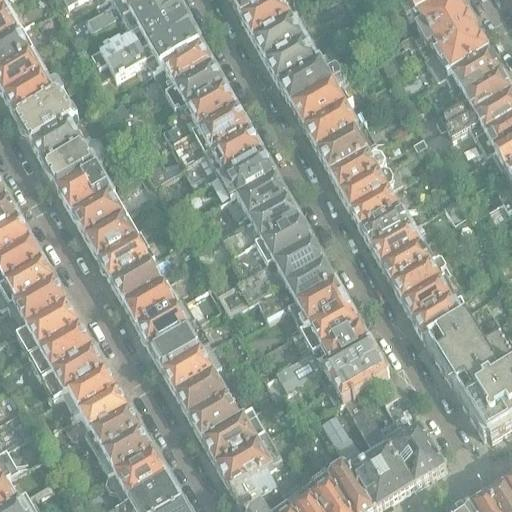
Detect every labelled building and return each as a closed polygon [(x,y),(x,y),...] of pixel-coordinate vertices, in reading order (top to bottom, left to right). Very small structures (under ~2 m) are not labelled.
[(0,0),(0,21),(11,16),(4,3),(1,0),(0,0)] [(110,3),(115,0),(61,0),(68,12),(90,0),(104,0),(107,5),(110,3)] [(172,1),(170,0),(115,0),(110,3),(122,26),(172,1)] [(286,0),(226,0),(228,3),(228,2),(241,25),(283,3),(286,0)] [(414,23),(454,0),(403,0),(397,4),(409,26),(414,23)] [(421,44),(467,18),(456,0),(454,0),(414,23),(415,25),(416,25),(419,31),(415,33),(421,44)] [(97,75),(186,26),(181,18),(172,1),(122,26),(123,28),(130,40),(91,63),(97,75)] [(354,2),(346,7),(345,7),(349,14),(357,9),(354,2)] [(254,50),(298,25),(294,16),(295,14),(292,9),(289,9),(286,4),(285,5),(283,3),(241,25),(241,26),(245,34),(246,34),(254,48),(253,48),(254,50)] [(0,50),(23,36),(11,16),(0,21),(0,50)] [(478,42),(476,38),(478,37),(467,18),(421,44),(427,54),(431,52),(434,58),(433,58),(435,60),(434,60),(435,63),(458,51),(459,53),(478,42)] [(267,72),(311,47),(298,25),(254,50),(258,56),(266,71),(267,72)] [(156,80),(201,54),(192,37),(186,26),(97,75),(99,78),(93,82),(97,89),(112,80),(116,86),(124,81),(147,68),(153,81),(156,80)] [(0,78),(35,58),(23,36),(0,50),(0,78)] [(408,52),(415,47),(411,40),(400,46),(404,54),(408,52)] [(445,85),(490,58),(482,45),(481,46),(478,42),(459,53),(458,51),(435,63),(440,71),(441,71),(446,79),(440,83),(442,87),(445,85)] [(298,81),(322,67),(311,47),(267,72),(270,79),(271,79),(279,92),(298,81)] [(203,81),(213,75),(201,54),(156,80),(159,86),(166,80),(175,96),(203,81)] [(0,96),(4,104),(47,80),(35,58),(0,78),(0,96)] [(457,104),(502,79),(501,78),(490,58),(445,85),(457,104)] [(400,74),(394,60),(384,66),(391,79),(400,74)] [(292,116),(341,88),(342,84),(339,78),(336,77),(333,79),(325,65),(322,67),(298,81),(279,92),(292,116)] [(181,121),(226,96),(214,75),(213,75),(203,81),(175,96),(166,102),(176,119),(179,117),(181,121)] [(451,133),(511,98),(511,97),(502,79),(457,104),(462,113),(444,123),(451,133)] [(17,126),(64,98),(64,95),(59,85),(55,84),(51,86),(49,82),(47,80),(4,104),(17,126)] [(347,114),(351,112),(342,98),(346,96),(341,88),(292,116),(305,139),(347,114)] [(79,125),(66,103),(76,96),(74,92),(64,98),(17,126),(17,127),(32,153),(75,128),(79,125)] [(171,155),(239,118),(226,96),(181,121),(171,127),(174,133),(163,140),(171,155)] [(475,145),(511,124),(511,98),(451,133),(425,147),(437,168),(451,160),(447,152),(454,149),(453,147),(471,136),(475,145)] [(132,122),(124,109),(113,115),(121,129),(132,122)] [(318,162),(365,135),(367,133),(362,126),(356,130),(347,114),(305,139),(318,162)] [(183,177),(251,140),(239,118),(171,155),(179,170),(165,174),(165,171),(150,176),(148,176),(150,179),(158,194),(174,184),(184,178),(183,177)] [(511,153),(511,124),(475,145),(487,166),(497,161),(511,153)] [(46,177),(94,150),(100,146),(97,140),(85,146),(75,128),(32,153),(33,153),(46,177)] [(370,162),(375,158),(378,157),(375,153),(365,135),(318,162),(331,184),(370,162)] [(218,186),(263,161),(251,140),(183,177),(184,178),(192,193),(204,186),(208,193),(218,186)] [(58,197),(102,173),(106,170),(104,167),(106,160),(101,151),(94,150),(46,177),(58,197)] [(506,178),(511,174),(511,153),(497,161),(506,178)] [(231,209),(275,184),(276,183),(263,161),(218,186),(231,209)] [(375,182),(385,176),(387,170),(383,162),(374,161),(371,163),(370,162),(331,184),(341,202),(375,182)] [(117,199),(102,173),(58,197),(73,224),(117,199)] [(489,218),(503,210),(511,204),(511,174),(506,178),(511,187),(511,195),(507,196),(499,200),(498,198),(483,208),(489,218)] [(375,207),(390,199),(404,190),(399,183),(394,185),(391,179),(385,176),(375,182),(341,202),(352,221),(375,207)] [(231,209),(226,212),(238,234),(243,231),(288,206),(275,184),(231,209)] [(465,200),(457,185),(449,189),(458,204),(465,200)] [(86,246),(130,221),(117,199),(73,224),(86,246)] [(375,231),(400,217),(390,199),(375,207),(352,221),(362,239),(375,231)] [(511,204),(503,210),(508,217),(511,215),(511,204)] [(0,237),(20,227),(8,206),(0,210),(0,237)] [(238,234),(221,243),(222,244),(234,265),(300,227),(288,206),(243,231),(238,234)] [(375,257),(415,232),(405,214),(400,217),(375,231),(362,239),(373,258),(375,257)] [(99,268),(142,243),(151,238),(148,231),(139,237),(130,221),(86,246),(99,268)] [(0,264),(32,247),(20,227),(0,237),(0,264)] [(234,265),(229,267),(242,289),(312,249),(300,227),(234,265)] [(383,276),(425,250),(415,232),(375,257),(373,258),(383,276)] [(112,292),(155,266),(142,243),(99,268),(112,292)] [(0,294),(44,268),(32,247),(0,264),(0,294)] [(242,289),(218,303),(225,316),(230,325),(257,310),(257,309),(325,270),(312,249),(242,289)] [(393,294),(436,268),(425,250),(383,276),(393,294)] [(124,313),(168,289),(155,266),(112,292),(124,313)] [(404,313),(452,283),(442,266),(436,268),(393,294),(404,313)] [(11,314),(55,289),(44,268),(0,294),(1,296),(0,297),(0,314),(1,315),(3,316),(10,313),(11,314)] [(325,270),(257,309),(257,310),(268,328),(287,317),(335,289),(325,270)] [(452,283),(404,313),(414,330),(459,302),(462,300),(452,283)] [(22,339),(69,312),(55,289),(11,314),(9,315),(22,339)] [(182,312),(168,289),(124,313),(138,337),(182,312)] [(301,339),(348,312),(335,289),(287,317),(301,339)] [(459,302),(414,330),(424,349),(470,321),(459,302)] [(470,321),(424,349),(442,378),(457,403),(461,408),(466,417),(468,419),(479,438),(485,447),(489,444),(492,448),(511,435),(511,348),(509,350),(487,311),(470,321)] [(35,361),(82,335),(69,312),(22,339),(15,342),(24,358),(31,354),(35,361)] [(151,359),(194,333),(182,312),(138,337),(151,359)] [(313,360),(361,334),(348,312),(301,339),(313,360)] [(164,381),(210,353),(197,331),(194,333),(151,359),(164,381)] [(320,382),(371,352),(361,334),(313,360),(276,381),(287,400),(320,382)] [(40,388),(95,358),(82,335),(35,361),(27,365),(40,388)] [(329,397),(375,369),(379,366),(371,352),(320,382),(329,397)] [(177,405),(220,380),(223,378),(210,355),(211,354),(210,353),(164,381),(177,405)] [(64,405),(107,379),(95,358),(40,388),(54,411),(64,405)] [(422,435),(401,402),(379,366),(375,369),(329,397),(327,398),(336,413),(338,415),(345,410),(359,401),(374,393),(396,429),(406,445),(422,435)] [(79,422),(119,400),(107,379),(64,405),(74,425),(79,422)] [(190,427),(233,401),(220,380),(177,405),(190,427)] [(91,442),(131,420),(119,400),(79,422),(91,442)] [(203,450),(248,422),(235,400),(233,401),(190,427),(203,450)] [(418,494),(382,437),(359,401),(345,410),(373,457),(363,463),(375,482),(393,510),(418,494)] [(217,474),(268,444),(253,419),(248,422),(203,450),(217,474)] [(97,465),(142,440),(131,420),(91,442),(86,445),(97,465)] [(375,482),(363,463),(351,444),(336,422),(321,431),(335,454),(338,460),(370,511),(389,511),(393,510),(375,482)] [(432,485),(406,445),(396,429),(382,437),(418,494),(432,485)] [(447,476),(435,456),(422,435),(406,445),(432,485),(447,476)] [(109,485),(153,459),(142,440),(97,465),(109,485)] [(268,478),(284,470),(268,444),(217,474),(231,499),(250,489),(268,478)] [(51,466),(66,457),(61,449),(48,458),(50,461),(48,462),(51,466)] [(19,479),(5,457),(0,460),(0,490),(10,485),(19,479)] [(153,459),(109,485),(107,486),(105,491),(109,498),(116,500),(117,499),(124,509),(167,484),(153,459)] [(370,511),(338,460),(333,463),(337,469),(323,478),(326,482),(344,511),(370,511)] [(289,511),(288,509),(284,503),(277,494),(268,478),(250,489),(263,511),(289,511)] [(344,511),(326,482),(314,490),(309,484),(302,489),(316,511),(344,511)] [(179,511),(182,510),(167,484),(124,509),(119,511),(179,511)] [(0,511),(15,511),(23,508),(22,506),(10,485),(0,490),(0,511)] [(263,511),(250,489),(231,499),(238,511),(263,511)] [(316,511),(302,489),(284,503),(288,509),(289,511),(316,511)] [(32,511),(31,510),(55,495),(51,490),(22,506),(23,508),(15,511),(32,511)] [(511,511),(511,507),(505,496),(487,507),(490,511),(511,511)]
